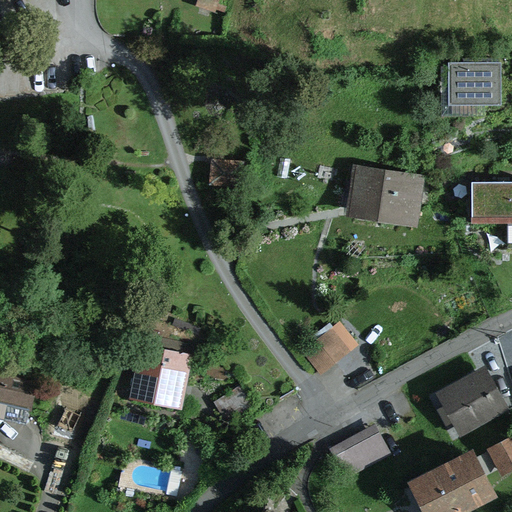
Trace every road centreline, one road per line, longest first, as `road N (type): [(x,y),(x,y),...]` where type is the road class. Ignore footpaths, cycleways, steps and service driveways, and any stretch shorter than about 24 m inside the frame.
road 1 (residential): [(79,0),(92,39),(135,78),(182,200),(220,271),(309,399),(317,424)]
road 2 (residential): [(511,311),(317,424)]
road 3 (residential): [(317,424),(213,488),(190,511)]
